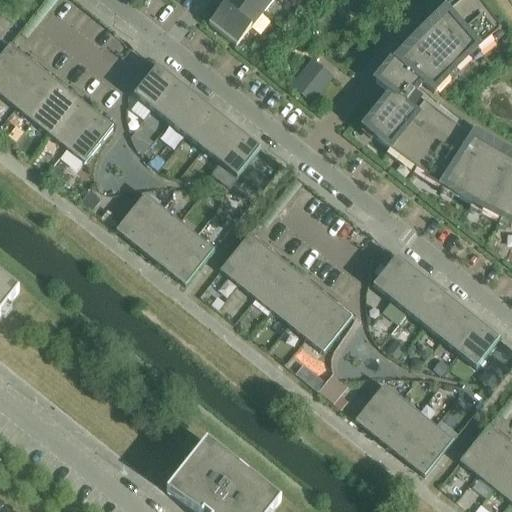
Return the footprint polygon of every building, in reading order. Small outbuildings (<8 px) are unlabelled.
[(264,15),(245,0),(229,0),(222,10),(250,32),(264,15)] [(275,0),(245,0),(264,15),(275,0)] [(511,164),(499,157),(474,142),(449,125),(424,106),(416,115),(406,107),(414,98),(414,97),(423,86),(434,96),(448,81),(443,77),(450,69),(454,74),(469,60),(464,55),(472,48),(476,53),(491,41),(487,36),(497,28),(476,0),(467,0),(446,17),(421,41),(399,65),(394,60),(375,84),(391,97),(367,126),(377,134),(377,136),(374,139),(390,154),(394,149),(403,156),(399,161),(416,174),(420,168),(430,175),(426,180),(444,192),(447,187),(457,192),(454,198),(471,208),(472,209),(476,203),(486,209),(483,214),(502,224),(504,218),(511,221),(511,164)] [(250,32),(222,10),(208,27),(237,49),(250,32)] [(0,96),(27,62),(10,49),(0,61),(0,96)] [(0,99),(16,112),(44,76),(27,62),(0,96),(0,99)] [(312,104),(331,79),(313,64),(294,90),(312,104)] [(151,113),(174,84),(157,71),(134,100),(151,113)] [(33,126),(61,90),(44,76),(16,112),(33,126)] [(168,127),(191,98),(174,84),(151,113),(168,127)] [(50,139),(79,104),(61,90),(33,126),(50,139)] [(185,140),(208,111),(191,98),(168,127),(185,140)] [(67,153),(96,117),(79,104),(50,139),(67,153)] [(201,154),(225,125),(208,111),(185,140),(201,154)] [(84,167),(113,131),(96,117),(67,153),(84,167)] [(218,167),(242,138),(225,125),(201,154),(218,167)] [(237,182),(260,153),(242,138),(218,167),(237,182)] [(252,199),(261,188),(250,179),(241,190),(252,199)] [(66,195),(76,202),(84,192),(74,185),(66,195)] [(133,248),(162,212),(145,199),(116,235),(133,248)] [(150,262),(178,226),(162,212),(133,248),(150,262)] [(167,275),(195,239),(178,226),(150,262),(167,275)] [(185,290),(214,254),(195,239),(167,275),(185,290)] [(237,289),(266,253),(249,239),(220,275),(237,289)] [(254,302),(283,267),(266,253),(237,289),(254,302)] [(390,305),(413,276),(396,262),(372,291),(390,305)] [(272,316),(300,280),(283,267),(254,302),(272,316)] [(407,318),(430,289),(413,276),(390,305),(407,318)] [(0,280),(0,319),(19,296),(0,280)] [(289,330),(317,294),(300,280),(272,316),(289,330)] [(424,332),(447,303),(430,289),(407,318),(424,332)] [(306,344),(335,308),(317,294),(289,330),(306,344)] [(441,346),(464,316),(447,303),(424,332),(441,346)] [(323,357),(352,322),(335,308),(306,344),(323,357)] [(458,359),(482,330),(464,316),(441,346),(458,359)] [(476,373),(499,344),(482,330),(458,359),(476,373)] [(396,343),(387,355),(398,363),(407,351),(396,343)] [(410,372),(421,374),(422,364),(412,362),(410,372)] [(440,363),(432,373),(439,379),(447,369),(440,363)] [(495,363),(480,382),(493,392),(508,373),(495,363)] [(316,379),(308,388),(317,395),(325,386),(316,379)] [(326,388),(320,396),(340,413),(347,405),(326,388)] [(372,439),(401,403),(383,390),(355,425),(372,439)] [(390,453),(418,417),(401,403),(372,439),(390,453)] [(407,467),(435,431),(418,417),(390,453),(407,467)] [(476,480),(505,444),(488,430),(459,466),(476,480)] [(424,480),(453,445),(435,431),(407,467),(424,480)] [(494,493),(511,470),(511,449),(505,444),(476,480),(494,493)] [(275,511),(281,505),(206,445),(166,495),(186,509),(189,511),(275,511)] [(511,507),(511,505),(511,470),(494,493),(511,507)]
